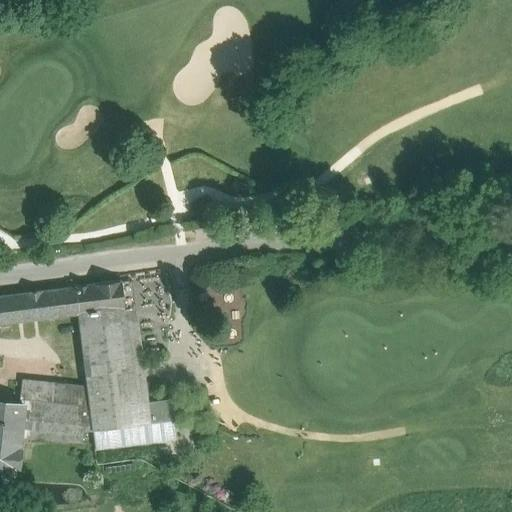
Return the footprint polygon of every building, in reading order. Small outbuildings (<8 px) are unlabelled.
[(135,404),(147,402),(135,280),(124,281),(127,308),(126,308),(135,404)] [(127,308),(124,281),(74,288),(77,315),(81,343),(87,388),(89,406),(92,431),(137,425),(137,424),(135,404),(126,308),(127,308)] [(0,324),(77,315),(74,288),(0,296),(0,324)] [(40,402),(42,384),(23,382),(22,400),(40,402)] [(89,406),(87,388),(73,387),(42,384),(40,402),(89,406)] [(92,431),(89,406),(40,402),(22,400),(21,400),(20,404),(22,405),(19,436),(38,438),(39,429),(79,433),(81,443),(82,442),(81,432),(92,431)] [(135,404),(137,424),(174,420),(172,400),(147,402),(135,404)] [(22,405),(20,404),(0,402),(0,465),(16,467),(19,436),(22,405)] [(137,425),(92,431),(95,450),(176,440),(174,421),(137,425)] [(38,438),(81,443),(79,433),(39,429),(38,438)] [(0,465),(0,482),(11,483),(14,480),(16,467),(0,465)]
